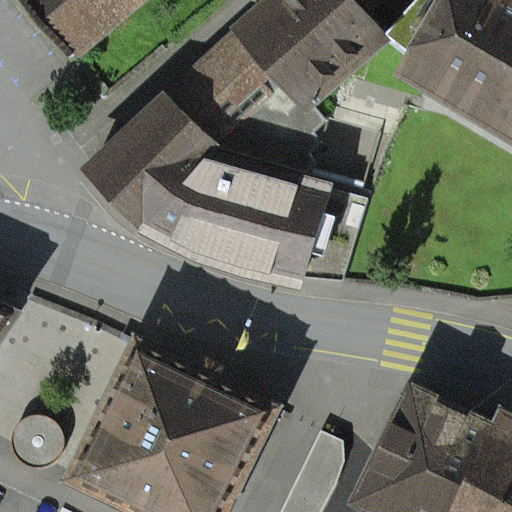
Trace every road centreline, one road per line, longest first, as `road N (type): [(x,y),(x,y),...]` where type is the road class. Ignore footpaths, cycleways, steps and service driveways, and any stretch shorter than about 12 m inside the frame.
road 1 (tertiary): [(137,280),(236,311),(407,340)]
road 2 (residential): [(62,166),(248,0)]
road 3 (residential): [(334,511),(366,455),(407,340)]
road 4 (tertiary): [(137,280),(0,235)]
road 5 (residential): [(137,280),(62,166)]
